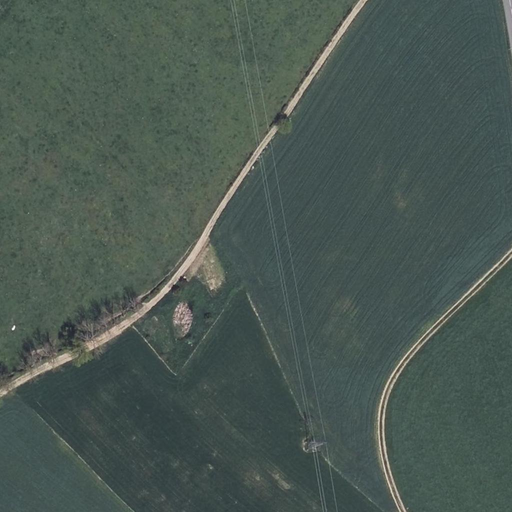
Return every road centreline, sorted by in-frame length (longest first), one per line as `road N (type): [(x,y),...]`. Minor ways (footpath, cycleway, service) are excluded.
road 1 (track): [(363,0),(175,278),(90,348),(0,395)]
road 2 (track): [(403,511),(386,479),(380,412),(396,370),(511,250)]
